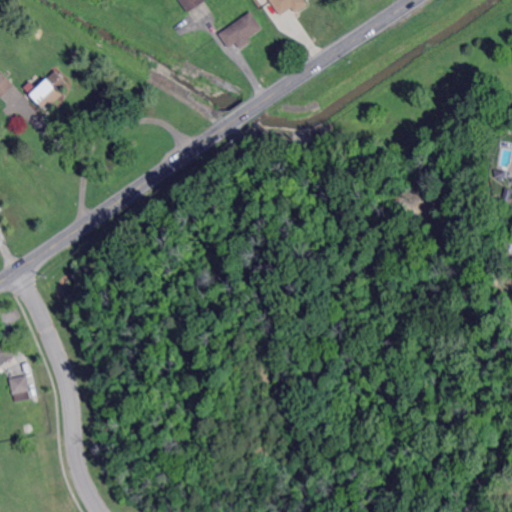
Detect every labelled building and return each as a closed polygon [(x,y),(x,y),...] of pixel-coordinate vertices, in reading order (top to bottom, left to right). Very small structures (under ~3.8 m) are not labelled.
[(207,0),(190,12),(181,0),(207,0)] [(303,0),(282,15),(271,0),(303,0)] [(242,49),(238,43),(230,48),(221,33),(253,11),(265,28),(252,37),(254,40),(242,49)] [(0,99),(0,70),(14,85),(0,99)] [(61,92),(63,95),(53,105),(49,102),(44,107),(23,86),(29,80),(38,89),(56,71),(69,84),(61,92)] [(504,179),(495,177),(497,170),(506,172),(504,179)] [(510,199),(503,197),(506,188),(511,189),(511,193),(511,196),(510,199)] [(5,340),(7,339),(17,355),(14,357),(10,360),(0,366),(0,338),(2,337),(3,337),(4,338),(5,340)] [(30,399),(15,402),(13,395),(9,379),(27,376),(30,391),(29,392),(30,399)]
